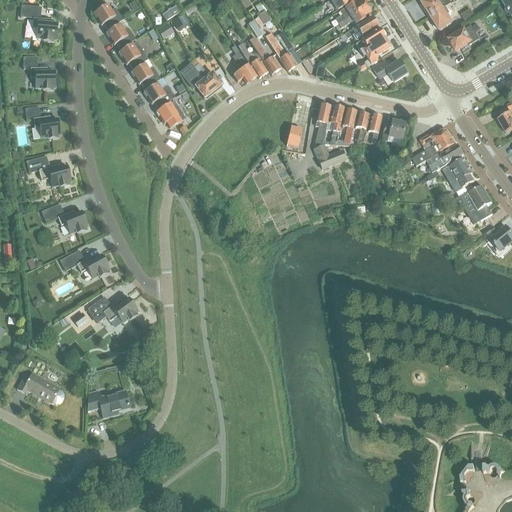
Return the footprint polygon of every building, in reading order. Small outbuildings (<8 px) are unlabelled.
[(332,0),(330,1),(337,11),(342,8),(354,0),(332,0)] [(342,8),(337,11),(338,13),(339,12),(342,16),(335,20),(338,25),(366,7),(362,0),(356,4),(355,2),(343,10),(342,8)] [(436,0),(427,0),(422,4),(426,11),(424,12),(429,19),(445,9),(451,5),(447,0),(445,0),(439,4),(437,2),(436,0)] [(490,0),(470,0),(475,8),(490,0)] [(509,13),(511,17),(511,0),(508,0),(503,3),(507,10),(506,11),(508,14),(509,13)] [(204,1),(185,14),(187,17),(206,4),(204,1)] [(262,14),(268,10),(262,2),(256,6),(262,14)] [(134,3),(129,6),(133,12),(138,9),(134,3)] [(94,14),(93,15),(101,28),(102,27),(103,26),(104,26),(107,32),(119,24),(123,22),(115,9),(112,12),(108,6),(109,6),(108,5),(103,8),(103,9),(100,11),(95,14),(94,14)] [(42,9),(28,7),(21,7),(20,19),(26,19),(33,20),(32,28),(37,29),(36,40),(43,41),(43,43),(53,44),(54,42),(56,42),(58,26),(50,25),(50,21),(40,20),(42,9)] [(371,13),(366,7),(338,25),(341,29),(352,23),(354,27),(362,21),(361,20),(371,13)] [(449,15),(445,9),(429,19),(434,27),(435,26),(440,33),(452,25),(447,17),(449,15)] [(168,12),(162,16),(166,22),(175,16),(171,11),(170,10),(168,11),(168,12)] [(465,22),(474,16),(470,11),(462,16),(465,22)] [(188,26),(182,15),(172,22),(178,32),(188,26)] [(254,22),(260,32),(263,30),(262,28),(265,26),(260,18),(254,22)] [(371,18),(344,35),(348,40),(353,36),(356,42),(377,28),(379,25),(377,23),(374,23),(371,18)] [(263,37),(260,32),(254,22),(248,26),(258,41),(263,37)] [(107,34),(106,35),(114,48),(115,47),(115,46),(116,46),(120,51),(136,41),(128,29),(124,32),(120,26),(107,34)] [(464,32),(449,42),(456,53),(468,45),(469,47),(479,41),(476,35),(471,28),(464,32)] [(153,31),(148,33),(154,42),(158,39),(153,31)] [(379,31),(355,46),(363,58),(365,57),(370,66),(378,62),(375,58),(390,48),(385,40),(386,36),(383,32),(380,32),(379,31)] [(285,51),(288,55),(294,51),(291,47),(282,34),(276,38),(285,51)] [(270,38),(266,41),(270,48),(287,73),(296,67),(288,55),(283,58),(272,41),(270,38)] [(255,40),(250,44),(252,47),(271,77),(280,71),(272,58),(269,60),(255,40)] [(119,54),(118,54),(126,67),(127,67),(127,66),(128,65),(129,66),(132,71),(148,61),(137,43),(120,54),(119,54)] [(242,46),(237,49),(246,62),(249,66),(256,78),(258,80),(267,74),(255,56),(248,54),(242,46)] [(246,62),(237,49),(236,47),(231,50),(235,56),(232,59),(238,68),(246,62)] [(37,59),(23,59),(23,71),(30,71),(30,79),(35,79),(35,90),(43,90),(43,92),(53,92),(53,90),(56,90),(55,74),(47,74),(47,70),(37,70),(37,59)] [(195,61),(191,64),(195,69),(194,69),(213,93),(217,90),(219,90),(221,88),(222,86),(212,74),(207,77),(195,61)] [(384,62),(372,70),(377,78),(379,81),(383,79),(388,86),(392,83),(393,84),(407,75),(399,62),(388,68),(384,62)] [(322,79),(325,64),(318,68),(316,78),(322,79)] [(360,73),(367,69),(364,64),(357,68),(360,73)] [(132,73),(131,74),(139,87),(140,86),(141,85),(142,86),(145,91),(157,83),(161,81),(153,69),(149,71),(145,65),(132,74),(132,73)] [(256,78),(249,66),(233,76),(237,83),(242,80),(246,85),(256,78)] [(190,72),(183,78),(193,90),(195,88),(204,100),(207,100),(209,98),(210,95),(213,93),(194,69),(190,72)] [(145,93),(143,94),(151,107),(153,106),(152,106),(154,105),(157,111),(175,99),(168,87),(161,91),(158,85),(150,90),(145,93)] [(182,85),(176,90),(180,95),(186,91),(182,85)] [(157,113),(156,114),(164,127),(165,126),(165,125),(166,125),(170,130),(186,120),(174,102),(157,113)] [(510,113),(511,113),(498,121),(506,134),(511,130),(511,104),(506,107),(509,113),(510,113)] [(323,144),(326,131),(327,124),(331,109),(326,108),(326,106),(322,105),(320,107),(316,126),(315,129),(319,130),(314,151),(319,161),(328,158),(323,147),(322,147),(322,145),(323,144)] [(333,108),(329,124),(335,126),(333,133),(330,147),(335,147),(344,110),(333,108)] [(39,109),(25,111),(27,122),(33,122),(35,130),(39,129),(41,140),(48,139),(49,141),(59,140),(58,138),(61,137),(58,121),(51,123),(50,118),(40,120),(39,109)] [(347,129),(344,144),(349,146),(356,113),(346,111),(342,127),(347,129)] [(358,115),(355,129),(362,131),(359,142),(358,145),(363,144),(363,143),(369,117),(364,116),(363,115),(360,114),(359,115),(358,115)] [(368,133),(373,134),(371,145),(375,146),(382,119),(371,117),(368,133)] [(215,156),(213,158),(224,171),(240,158),(239,157),(245,152),(248,155),(261,144),(266,150),(269,148),(262,139),(261,139),(259,141),(251,132),(252,131),(249,127),(248,128),(243,122),(230,133),(236,141),(230,146),(229,145),(227,146),(226,145),(221,149),(222,150),(220,152),(219,151),(214,155),(215,156)] [(385,126),(381,142),(401,146),(405,126),(392,123),(391,127),(385,126)] [(17,125),(20,147),(30,145),(27,124),(17,125)] [(179,130),(183,135),(188,131),(185,126),(179,130)] [(287,144),(287,147),(298,149),(299,144),(302,131),(291,128),(287,144)] [(442,142),(450,137),(447,133),(443,131),(439,134),(438,131),(420,142),(426,152),(436,146),(442,142)] [(436,146),(426,152),(412,160),(417,168),(420,166),(428,161),(431,160),(440,154),(455,145),(454,144),(450,137),(442,142),(438,144),(436,146)] [(431,160),(428,161),(430,166),(433,164),(438,171),(447,166),(464,156),(458,145),(440,156),(440,154),(431,160)] [(346,161),(342,152),(330,157),(328,158),(319,161),(322,171),(324,170),(332,167),(334,166),(346,161)] [(16,153),(12,154),(13,161),(20,160),(20,156),(16,153)] [(41,183),(50,180),(52,189),(59,187),(60,189),(70,187),(69,184),(72,184),(67,168),(60,170),(59,166),(49,169),(46,158),(26,163),(29,175),(39,172),(41,183)] [(448,169),(443,172),(456,194),(466,188),(467,188),(467,187),(474,183),(470,177),(473,175),(470,170),(464,160),(448,169)] [(438,176),(436,172),(427,178),(429,181),(438,176)] [(456,201),(451,204),(457,214),(466,209),(476,225),(474,226),(475,227),(484,221),(492,216),(491,214),(490,212),(487,208),(491,206),(492,205),(488,197),(482,188),(482,187),(481,188),(478,190),(470,195),(469,195),(468,194),(459,199),(456,201)] [(452,195),(440,202),(443,208),(451,204),(456,201),(452,195)] [(18,216),(26,213),(24,206),(16,208),(18,216)] [(64,217),(60,206),(41,214),(45,225),(51,223),(58,220),(61,228),(65,226),(69,236),(76,233),(77,236),(87,232),(86,229),(88,229),(82,214),(75,217),(73,213),(64,217)] [(498,235),(491,241),(491,242),(492,241),(494,242),(496,245),(495,246),(496,248),(497,247),(501,251),(499,252),(500,253),(509,246),(510,245),(511,243),(511,235),(511,234),(506,228),(498,235)] [(490,231),(484,236),(487,241),(494,235),(490,231)] [(10,246),(3,247),(5,264),(12,264),(10,246)] [(79,252),(60,263),(66,273),(77,267),(81,275),(87,271),(92,281),(99,277),(100,279),(109,274),(108,272),(110,271),(102,257),(95,261),(93,257),(85,262),(79,252)] [(32,259),(26,262),(30,271),(37,268),(32,259)] [(123,305),(120,302),(111,308),(104,298),(87,311),(98,325),(106,318),(110,323),(117,318),(122,325),(128,321),(130,323),(138,316),(136,315),(138,313),(131,303),(129,305),(127,302),(123,305)] [(87,320),(83,315),(74,322),(78,327),(87,320)] [(59,391),(59,390),(31,375),(29,380),(24,378),(17,391),(26,396),(28,392),(51,405),(51,404),(55,406),(59,406),(62,403),(64,400),(64,396),(62,393),(59,391)] [(124,393),(101,399),(97,392),(88,394),(87,413),(97,411),(96,408),(100,407),(103,416),(129,409),(124,393)] [(490,454),(491,443),(472,443),(472,456),(471,468),(476,469),(476,461),(490,462),(490,454)] [(484,476),(487,487),(492,488),(496,482),(499,481),(501,478),(502,473),(501,471),(499,470),(497,468),(495,468),(492,468),(490,470),(487,468),(486,467),(483,467),(483,472),(484,476)] [(476,469),(471,468),(469,468),(458,482),(460,485),(461,485),(463,484),(464,484),(465,485),(466,484),(467,483),(466,481),(470,481),(470,480),(470,478),(471,478),(472,477),(473,477),(474,474),(475,473),(476,473),(476,469)] [(445,496),(455,497),(455,494),(457,494),(457,491),(454,491),(455,486),(456,486),(456,484),(446,484),(445,496)] [(466,492),(466,493),(462,493),(463,496),(464,497),(465,498),(464,500),(464,502),(464,504),(468,509),(471,511),(471,509),(475,508),(476,507),(478,505),(479,503),(481,499),(483,497),(483,494),(481,493),(473,492),(468,491),(468,492),(466,492)]
